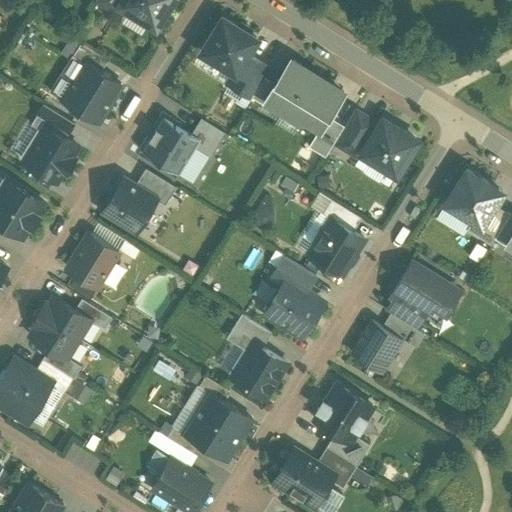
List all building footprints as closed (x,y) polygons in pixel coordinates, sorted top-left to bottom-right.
[(119,0),(99,0),(94,8),(109,17),(114,9),(119,0)] [(173,0),(119,0),(114,9),(154,33),(173,0)] [(260,40),(220,14),(195,53),(235,79),(260,40)] [(108,61),(78,44),(70,56),(82,63),(101,74),(108,61)] [(264,103),(291,119),(317,78),(290,61),(264,103)] [(101,74),(82,63),(59,101),(101,127),(124,88),(101,74)] [(343,94),(317,78),(291,119),(317,136),(343,94)] [(357,158),(375,128),(353,114),(332,148),(354,162),(357,158)] [(42,130),(24,160),(57,180),(78,146),(62,136),(64,132),(37,115),(31,123),(42,130)] [(142,148),(176,169),(197,137),(163,115),(142,148)] [(420,144),(381,120),(375,128),(357,158),(395,182),(420,144)] [(134,179),(141,167),(130,160),(123,172),(134,179)] [(502,193),(464,170),(442,207),(473,226),(479,230),(492,208),(502,193)] [(144,173),(135,188),(153,199),(164,205),(173,190),(144,173)] [(0,189),(0,221),(23,236),(45,202),(7,178),(0,189)] [(135,188),(121,180),(102,214),(134,233),(153,199),(135,188)] [(321,213),(328,217),(350,230),(357,217),(328,200),(321,213)] [(505,216),(492,208),(479,230),(473,226),(468,234),(488,245),(505,216)] [(511,211),(494,242),(511,252),(511,211)] [(328,217),(304,256),(340,277),(364,238),(350,230),(328,217)] [(67,265),(97,284),(119,249),(88,230),(67,265)] [(317,275),(286,255),(269,279),(280,286),(262,314),(299,339),(323,302),(307,292),(317,275)] [(0,261),(0,292),(13,269),(0,261)] [(457,293),(412,263),(390,297),(425,320),(432,309),(443,316),(457,293)] [(45,302),(39,313),(79,337),(91,318),(54,295),(49,304),(45,302)] [(79,337),(39,313),(32,324),(35,326),(30,335),(67,357),(79,337)] [(252,343),(261,348),(269,335),(238,316),(224,339),(247,352),(252,343)] [(387,333),(371,323),(352,355),(381,372),(400,341),(387,333)] [(261,348),(252,343),(247,352),(228,382),(263,404),(288,365),(261,348)] [(36,374),(11,359),(0,376),(0,408),(24,424),(50,383),(36,374)] [(43,363),(36,374),(50,383),(81,402),(88,391),(43,363)] [(373,408),(333,384),(311,421),(332,434),(351,445),(355,438),(373,408)] [(209,390),(184,431),(227,457),(252,417),(209,390)] [(351,445),(332,434),(323,449),(354,468),(368,446),(355,438),(351,445)] [(314,463),(291,449),(271,482),(313,507),(329,481),(333,474),(314,463)] [(354,468),(323,449),(314,463),(333,474),(329,481),(342,489),(354,468)] [(191,511),(209,483),(170,461),(153,491),(191,511)] [(60,511),(63,508),(26,486),(10,511),(60,511)]
